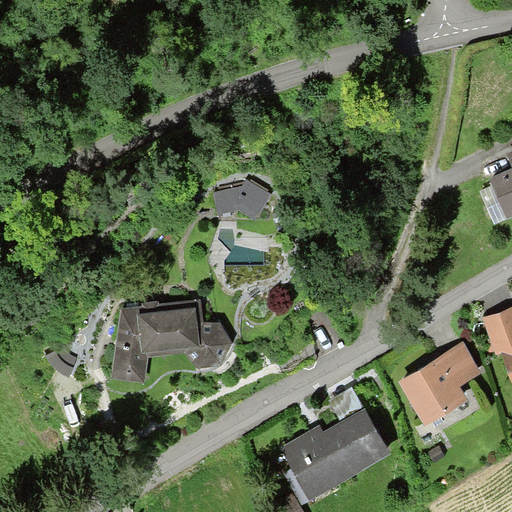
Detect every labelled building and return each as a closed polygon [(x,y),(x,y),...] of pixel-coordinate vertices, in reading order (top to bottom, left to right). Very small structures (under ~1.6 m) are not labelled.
[(511,170),(490,180),(505,216),(511,212),(511,155),(508,158),(511,167),(511,170)] [(211,195),(215,212),(236,208),(255,219),(263,205),(236,189),(211,195)] [(197,324),(195,303),(122,312),(113,375),(139,378),(142,355),(144,353),(181,349),(196,365),(218,363),(227,343),(216,324),(215,324),(215,325),(206,325),(206,324),(197,324)] [(502,348),(511,375),(511,308),(484,319),(496,350),(502,348)] [(475,371),(460,345),(401,380),(425,419),(460,398),(452,385),(475,371)] [(386,449),(363,410),(313,439),(310,433),(281,450),(303,488),(330,473),(333,480),(386,449)] [(427,452),(432,462),(443,457),(438,446),(427,452)]
